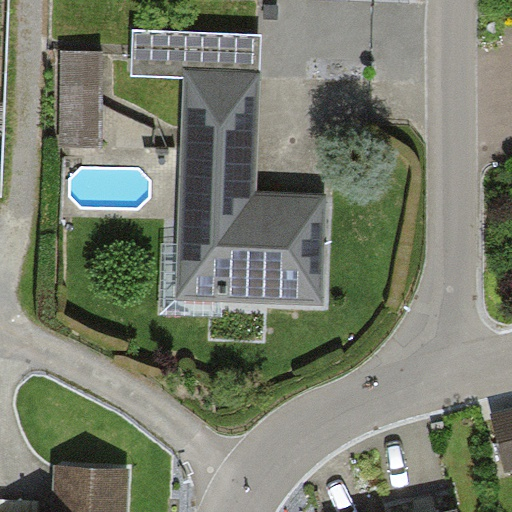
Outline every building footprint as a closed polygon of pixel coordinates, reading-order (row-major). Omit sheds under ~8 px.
[(0,0),(0,198),(6,199),(9,0),(0,0)] [(265,29),(133,24),(131,69),(181,71),(263,74),(265,29)] [(106,49),(64,49),(64,144),(106,144),(106,49)] [(263,74),(181,71),(172,311),(324,317),(328,205),(258,203),(263,74)] [(132,511),(136,471),(67,466),(63,511),(132,511)]
